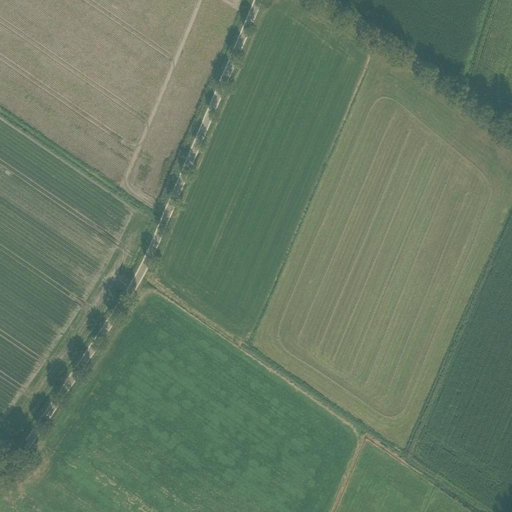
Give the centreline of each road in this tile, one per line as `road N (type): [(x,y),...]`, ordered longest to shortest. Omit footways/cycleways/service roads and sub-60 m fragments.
road 1 (unclassified): [(19,456),(86,376),(147,282),(192,188),(259,0)]
road 2 (track): [(511,132),(326,0)]
